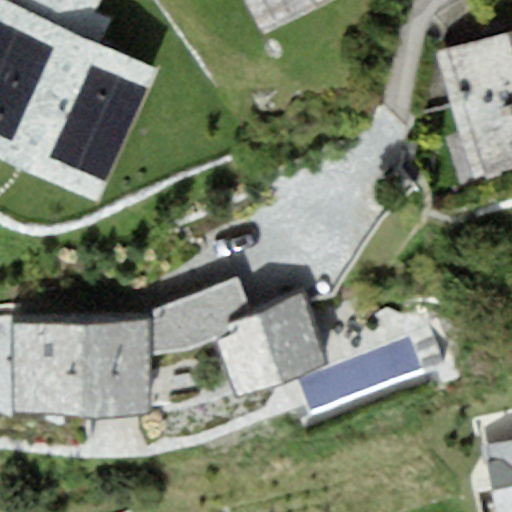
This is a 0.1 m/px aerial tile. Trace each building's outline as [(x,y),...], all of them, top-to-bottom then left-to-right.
[(93,0),(1,0),(0,4),(0,148),(96,190),(145,77),(73,46),(93,0)] [(257,0),(272,25),(317,0),(257,0)] [(511,27),(441,52),(482,170),(511,159),(511,27)] [(240,289),(141,333),(142,353),(186,346),(214,334),(240,393),(325,361),(303,302),(257,326),(240,289)] [(141,327),(18,331),(21,407),(144,403),(142,353),(141,333),(141,327)] [(511,511),(511,451),(491,458),(507,511),(511,511)]
